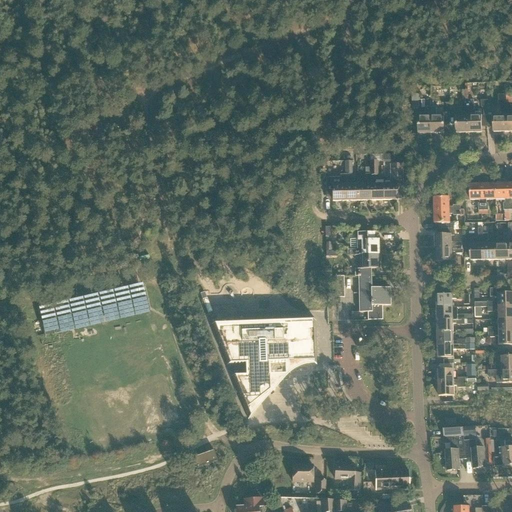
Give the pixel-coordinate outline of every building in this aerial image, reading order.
[(505,106),(505,95),(497,95),(497,106),(500,106),(500,116),(493,116),(493,132),(506,132),(505,106)] [(455,133),(468,133),(467,100),(467,99),(462,99),(462,116),(455,116),(455,133)] [(473,100),(467,100),(468,133),(481,133),(480,111),(473,111),(473,100)] [(418,134),(431,134),(430,107),(424,107),(425,117),(417,117),(418,134)] [(436,107),(430,107),(431,134),(443,133),(443,125),(449,125),(449,115),(449,114),(442,114),(442,115),(436,115),(436,107)] [(393,154),(382,154),(382,162),(394,162),(393,154)] [(390,181),(395,181),(401,181),(401,164),(390,165),(390,181)] [(357,201),(370,201),(369,175),(369,174),(364,174),(365,185),(357,185),(357,201)] [(369,175),(370,201),(383,201),(382,185),(383,185),(383,181),(374,181),(374,175),(374,174),(369,174),(369,175)] [(345,201),(344,175),(339,175),(339,178),(325,178),(325,197),(332,197),(332,202),(345,201)] [(349,185),(349,175),(344,175),(345,201),(357,201),(357,185),(349,185)] [(383,185),(382,185),(383,201),(396,200),(395,181),(390,181),(383,181),(383,185)] [(507,184),(494,185),(495,200),(504,200),(504,203),(503,203),(503,210),(508,210),(507,184)] [(478,211),(482,211),(482,185),(469,185),(469,200),(479,200),(479,204),(477,204),(478,211)] [(486,200),(495,200),(494,185),(482,185),(482,211),(487,211),(487,204),(486,204),(486,200)] [(439,198),(433,198),(434,211),(460,210),(459,205),(452,206),(452,207),(449,207),(449,198),(439,198)] [(460,210),(434,211),(434,224),(438,224),(439,230),(440,230),(453,230),(452,223),(449,224),(449,214),(453,214),(453,215),(460,215),(460,210)] [(440,236),(434,236),(435,249),(462,248),(462,243),(455,243),(451,243),(451,236),(453,236),(453,230),(440,230),(440,236)] [(470,261),(483,261),(482,234),(482,230),(478,230),(478,240),(464,240),(464,259),(470,259),(470,261)] [(361,255),(378,255),(378,240),(374,240),(373,233),(356,233),(356,239),(349,239),(349,249),(346,249),(346,255),(361,255)] [(504,244),(495,244),(496,260),(508,260),(508,233),(503,234),(503,242),(504,242),(504,244)] [(496,260),(495,244),(488,244),(487,234),(482,234),(483,261),(496,260)] [(462,254),(462,248),(435,249),(435,262),(442,262),(442,267),(455,267),(455,261),(451,261),(451,252),(455,252),(455,254),(462,254)] [(357,277),(370,277),(370,269),(378,269),(378,255),(361,255),(361,269),(354,269),(354,277),(356,277),(357,277)] [(208,274),(222,269),(219,263),(206,268),(208,274)] [(370,289),(370,277),(357,277),(358,313),(367,312),(367,320),(381,320),(381,306),(390,306),(389,288),(370,289)] [(193,280),(198,293),(204,291),(199,278),(193,280)] [(52,299),(67,296),(66,289),(51,292),(52,299)] [(487,302),(487,307),(511,306),(511,293),(504,294),(504,289),(490,289),(490,297),(497,297),(498,303),(494,303),(494,302),(487,302)] [(148,311),(144,291),(100,301),(99,299),(91,301),(91,303),(74,307),(74,306),(70,307),(70,308),(39,315),(44,335),(57,332),(55,327),(138,308),(139,313),(148,311)] [(205,293),(200,295),(208,314),(212,312),(205,293)] [(464,295),(436,296),(436,308),(452,308),(452,299),(456,299),(456,300),(463,300),(463,305),(469,305),(468,295),(467,295),(464,295)] [(511,306),(487,307),(487,312),(494,312),(494,311),(498,311),(498,319),(511,318),(511,306)] [(452,308),(436,308),(436,321),(464,320),(464,315),(457,315),(457,308),(452,308)] [(495,328),(488,328),(488,333),(511,332),(511,318),(498,319),(498,329),(495,329),(495,328)] [(316,365),(317,365),(315,320),(314,320),(314,323),(212,327),(211,324),(210,324),(226,365),(245,364),(245,376),(230,376),(247,420),(248,419),(244,410),(267,392),(269,393),(274,389),(269,382),(268,363),(316,361),(316,365)] [(436,333),(452,333),(452,324),(457,324),(457,325),(464,325),(464,320),(436,321),(436,333)] [(511,332),(488,333),(488,338),(495,337),(495,336),(498,336),(499,345),(496,346),(497,352),(511,351),(511,332)] [(452,333),(436,333),(437,346),(465,345),(464,340),(457,340),(457,341),(453,342),(452,333)] [(465,345),(437,346),(437,358),(443,358),(443,364),(453,364),(453,350),(465,350),(465,345)] [(497,365),(491,366),(491,367),(491,370),(491,371),(511,370),(511,351),(497,352),(497,358),(501,358),(501,364),(497,364),(497,365)] [(475,365),(467,365),(467,376),(475,376),(475,365)] [(438,384),(465,383),(465,378),(457,378),(457,380),(453,380),(453,370),(440,371),(437,371),(438,384)] [(491,371),(487,371),(487,377),(495,377),(495,383),(502,383),(511,383),(511,370),(491,371)] [(465,383),(438,384),(438,396),(441,396),(451,396),(454,396),(453,386),(457,386),(457,388),(465,388),(465,383)] [(445,451),(446,471),(459,470),(458,460),(465,459),(463,441),(464,441),(463,427),(443,429),(444,437),(451,437),(452,450),(445,451)] [(475,427),(463,428),(463,430),(463,434),(464,436),(475,435),(475,433),(475,429),(475,427)] [(464,441),(463,441),(465,459),(471,459),(472,469),(485,468),(483,448),(476,449),(475,440),(464,441)] [(502,456),(494,457),(495,465),(503,465),(503,467),(511,465),(511,444),(509,445),(509,448),(502,449),(502,456)] [(206,452),(193,457),(196,468),(216,460),(213,450),(212,450),(206,452)] [(312,483),(312,466),(292,465),(292,483),(312,483)] [(359,491),(360,474),(353,473),(354,468),(335,466),(334,479),(347,480),(347,490),(359,491)] [(390,473),(374,474),(375,490),(392,490),(392,487),(408,486),(407,470),(390,470),(390,473)] [(324,494),(324,481),(315,481),(315,494),(324,494)] [(235,511),(257,511),(258,507),(262,507),(261,500),(244,500),(241,508),(235,508),(235,511)] [(279,500),(272,502),(274,508),(281,506),(279,500)] [(333,502),(333,500),(320,501),(321,511),(333,511),(333,502)] [(396,508),(395,501),(377,504),(377,511),(409,511),(408,506),(396,508)] [(293,511),(290,502),(281,504),(283,511),(293,511)] [(333,502),(333,511),(345,511),(344,502),(333,502)]
